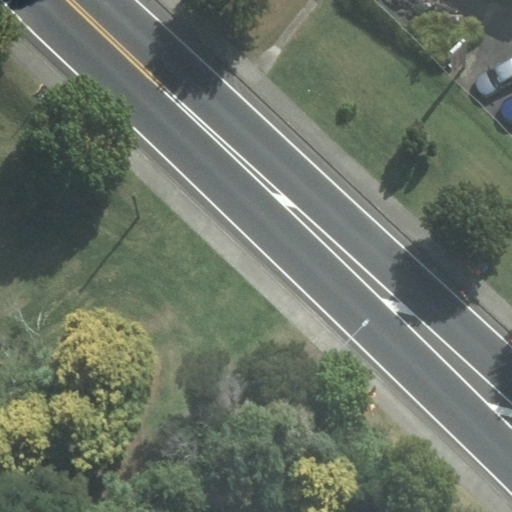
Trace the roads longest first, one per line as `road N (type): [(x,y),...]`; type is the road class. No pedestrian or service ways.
road 1 (primary): [(511,447),(43,0)]
road 2 (primary): [(108,0),(511,372)]
